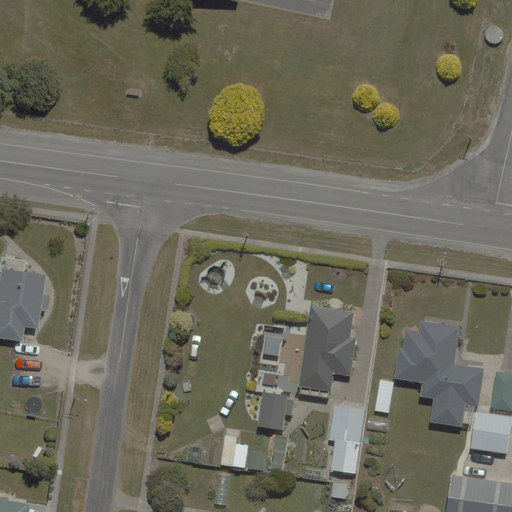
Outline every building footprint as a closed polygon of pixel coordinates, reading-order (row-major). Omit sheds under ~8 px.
[(45,279),(2,273),(0,283),(0,342),(20,345),(22,328),(37,330),(45,279)] [(357,316),(313,310),(302,389),(333,393),(335,376),(349,378),(357,316)] [(461,330),(424,326),(422,336),(400,333),(394,384),(421,387),(420,399),(478,406),(483,371),(457,368),(461,330)] [(511,415),(511,374),(495,372),(489,413),(511,415)] [(291,404),(265,397),(257,429),(283,436),(291,404)] [(358,478),(367,407),(334,403),(329,441),(336,442),(332,475),(358,478)] [(510,456),(511,440),(511,415),(489,413),(476,411),(471,451),(510,456)] [(269,455),(250,454),(250,472),(268,472),(269,455)] [(26,511),(28,505),(0,500),(0,511),(26,511)]
